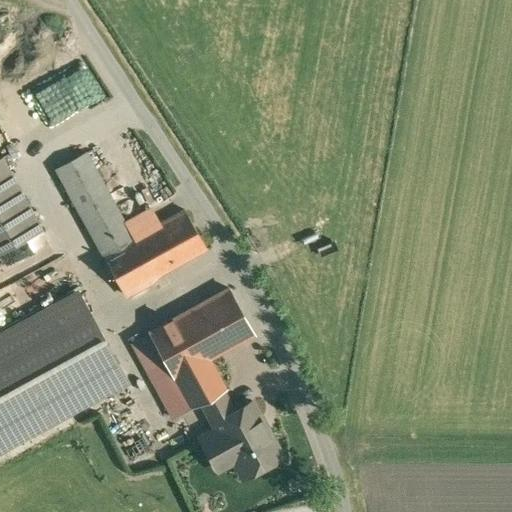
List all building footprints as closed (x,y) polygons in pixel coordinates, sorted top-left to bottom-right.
[(133,239),(86,152),(55,168),(103,256),(133,239)] [(1,158),(0,158),(0,251),(41,229),(1,158)] [(103,256),(125,295),(139,287),(152,280),(152,279),(206,249),(185,210),(133,239),(103,256)] [(228,288),(149,332),(150,333),(132,343),(173,418),(222,391),(226,389),(208,358),(253,333),(228,288)] [(75,292),(0,333),(0,450),(89,402),(125,382),(75,292)] [(252,401),(233,412),(222,391),(199,404),(213,430),(200,437),(212,459),(228,450),(242,477),(282,455),(252,401)]
